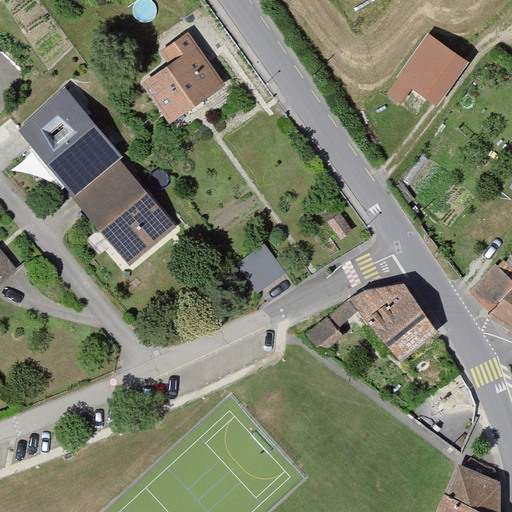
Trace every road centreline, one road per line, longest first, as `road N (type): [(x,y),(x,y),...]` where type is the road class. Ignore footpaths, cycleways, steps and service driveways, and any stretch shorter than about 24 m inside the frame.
road 1 (tertiary): [(409,247),(235,0)]
road 2 (residential): [(409,247),(153,367)]
road 3 (residential): [(153,367),(0,186)]
road 4 (residential): [(153,367),(0,432)]
road 5 (tertiary): [(511,454),(491,382),(465,331)]
